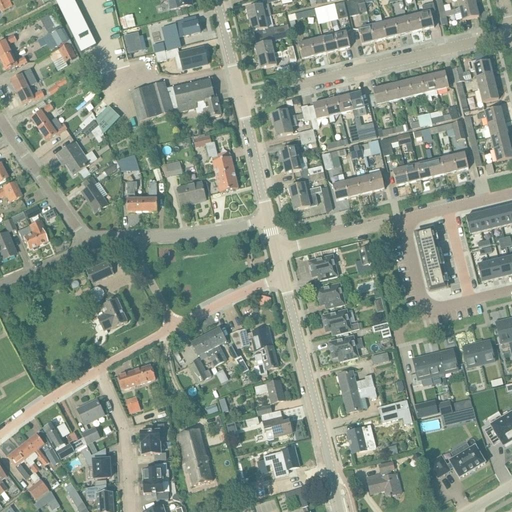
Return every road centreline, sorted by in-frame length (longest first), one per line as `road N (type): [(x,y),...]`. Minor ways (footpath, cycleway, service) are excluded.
road 1 (residential): [(240,98),(511,32)]
road 2 (tertiary): [(339,511),(283,277)]
road 3 (residential): [(84,240),(0,119)]
road 4 (residential): [(97,370),(125,437),(130,511)]
road 5 (residential): [(138,243),(268,220)]
road 6 (residential): [(276,251),(403,219)]
road 7 (unclassified): [(468,300),(441,307),(424,301),(403,219)]
road 8 (tertiary): [(268,220),(240,98)]
